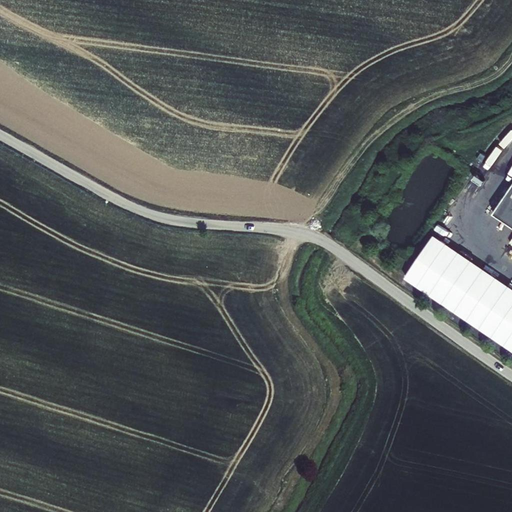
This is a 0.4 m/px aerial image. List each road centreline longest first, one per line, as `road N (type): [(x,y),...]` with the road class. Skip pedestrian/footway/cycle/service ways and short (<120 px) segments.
road 1 (unclassified): [(0,135),(144,213),(290,231),(325,243),(511,376)]
road 2 (track): [(276,511),(333,392),(331,369),(291,314),(283,286),(301,234)]
road 3 (track): [(511,64),(474,89),(413,104),(384,127),(301,234)]
